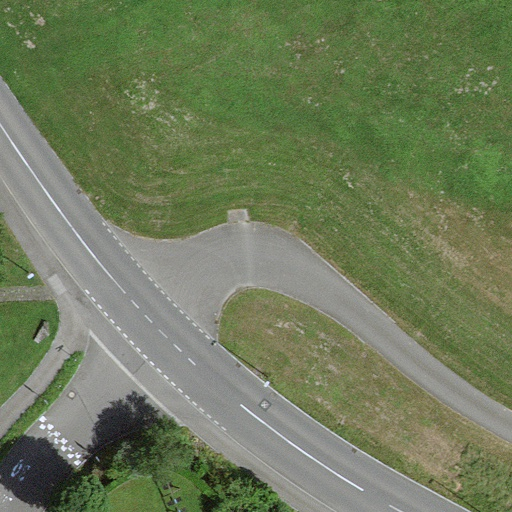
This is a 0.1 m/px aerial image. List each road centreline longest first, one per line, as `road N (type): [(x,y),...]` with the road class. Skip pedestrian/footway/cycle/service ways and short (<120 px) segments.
road 1 (track): [(511,422),(453,392),(290,269),(244,253),(203,266),(156,325)]
road 2 (residential): [(156,325),(294,447),(409,511)]
road 3 (residential): [(0,125),(43,193),(156,325)]
road 4 (residential): [(6,511),(156,325)]
